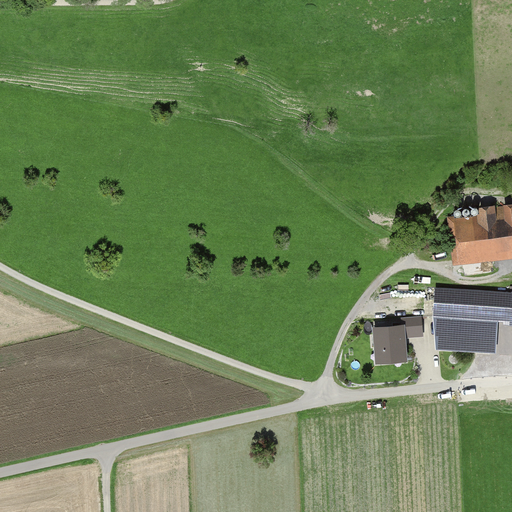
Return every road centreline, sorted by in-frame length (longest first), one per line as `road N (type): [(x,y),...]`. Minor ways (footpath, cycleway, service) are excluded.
road 1 (unclassified): [(511,379),(326,401),(0,473)]
road 2 (track): [(0,265),(326,401)]
road 3 (track): [(0,2),(164,0)]
